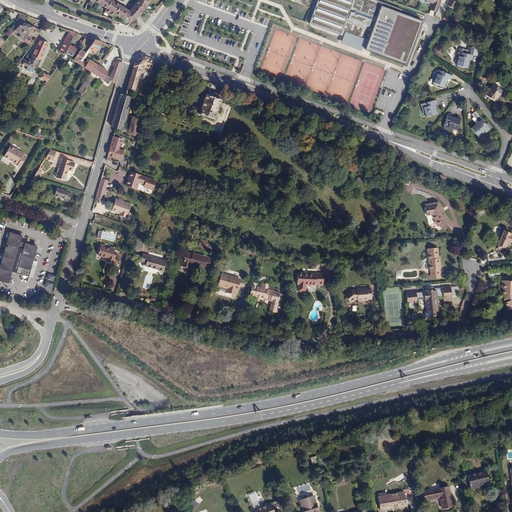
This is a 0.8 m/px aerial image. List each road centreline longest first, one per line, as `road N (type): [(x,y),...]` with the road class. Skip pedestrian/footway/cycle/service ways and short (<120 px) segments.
road 1 (residential): [(63,283),(236,331),(338,340),(457,327),(474,272)]
road 2 (primary): [(0,456),(363,393)]
road 3 (primary): [(359,384),(205,414),(0,433)]
road 4 (tertiary): [(136,47),(377,137)]
road 5 (tertiary): [(80,224),(136,47)]
road 6 (primary): [(511,341),(359,384)]
road 7 (primary): [(511,349),(359,384)]
road 8 (primary): [(363,393),(511,354)]
road 9 (primary): [(363,393),(511,361)]
road 10 (residential): [(435,24),(377,137)]
